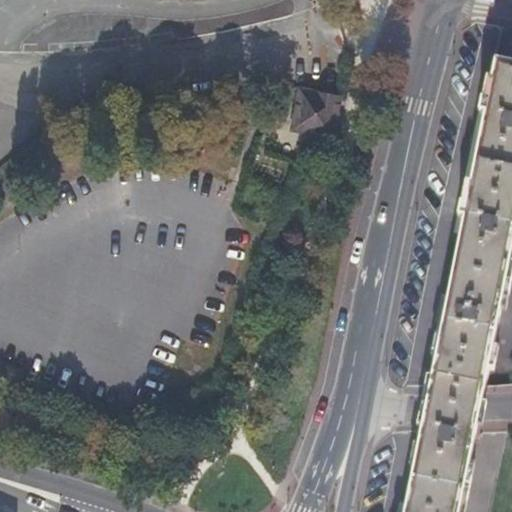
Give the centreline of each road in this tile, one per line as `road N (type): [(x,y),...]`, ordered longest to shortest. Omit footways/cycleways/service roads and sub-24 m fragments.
road 1 (unknown): [(0,328),(98,370),(131,374),(201,214),(177,198),(128,191),(0,251)]
road 2 (secondary): [(358,408),(440,0)]
road 3 (residential): [(511,414),(358,408)]
